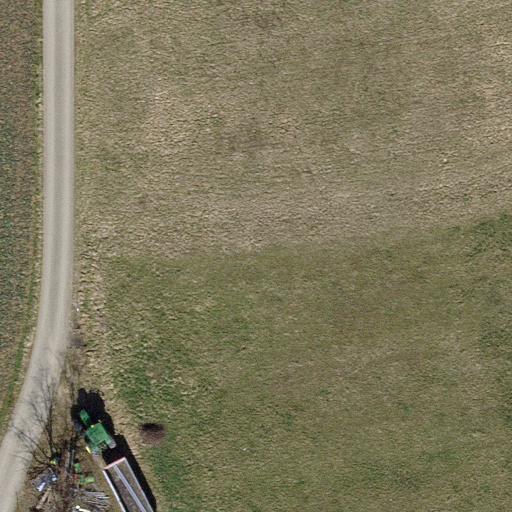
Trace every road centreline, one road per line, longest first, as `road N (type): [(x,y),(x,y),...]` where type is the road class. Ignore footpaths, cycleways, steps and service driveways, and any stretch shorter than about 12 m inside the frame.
road 1 (residential): [(0,511),(50,355),(60,245),(60,0)]
road 2 (track): [(133,511),(50,355)]
